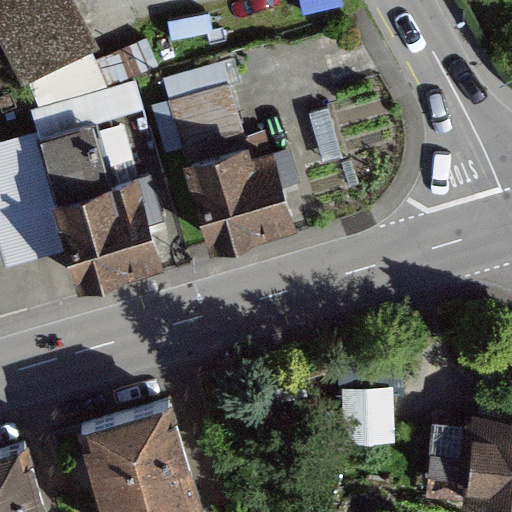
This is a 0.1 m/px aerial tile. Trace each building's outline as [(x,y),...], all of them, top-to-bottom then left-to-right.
[(0,0),(0,34),(41,114),(108,80),(66,0),(0,0)] [(266,125),(172,157),(205,251),(299,219),(266,125)] [(92,129),(36,143),(73,287),(153,267),(128,167),(103,174),(92,129)] [(511,404),(459,397),(446,496),(511,504),(511,404)] [(171,398),(83,423),(109,511),(186,511),(203,507),(171,398)] [(46,511),(25,439),(0,446),(0,511),(46,511)]
